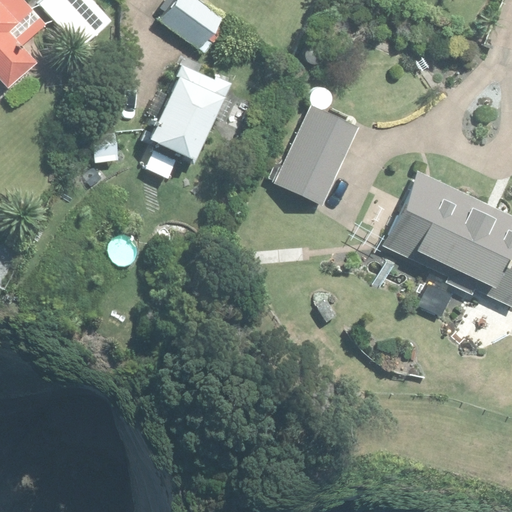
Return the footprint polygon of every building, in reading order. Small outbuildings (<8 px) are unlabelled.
[(0,0),(0,83),(10,94),(38,69),(21,51),(46,29),(20,0),(0,0)] [(88,0),(48,0),(39,9),(82,54),(112,26),(88,0)] [(223,20),(196,0),(177,0),(159,24),(198,54),(223,20)] [(178,82),(182,85),(152,148),(197,169),(219,122),(224,125),(232,108),(225,105),(233,87),(213,79),(211,84),(183,71),(178,82)] [(289,109),(276,104),(268,124),(281,129),(289,109)] [(275,166),(267,182),(323,209),(360,132),(311,109),(282,169),(275,166)] [(115,138),(86,140),(88,170),(117,168),(115,138)] [(489,293),(486,298),(511,310),(511,219),(417,175),(382,249),(416,265),(419,259),(489,293)] [(430,286),(418,309),(440,320),(452,298),(430,286)] [(315,306),(328,326),(338,318),(326,299),(315,306)]
